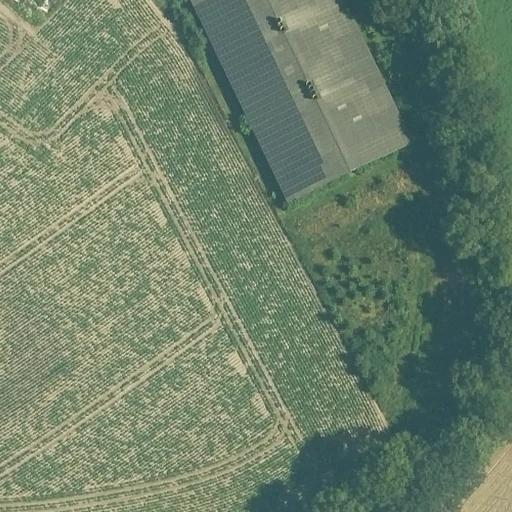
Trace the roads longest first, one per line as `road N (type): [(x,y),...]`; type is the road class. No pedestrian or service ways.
road 1 (track): [(419,0),(474,148),(495,352)]
road 2 (track): [(495,352),(473,423),(372,511)]
